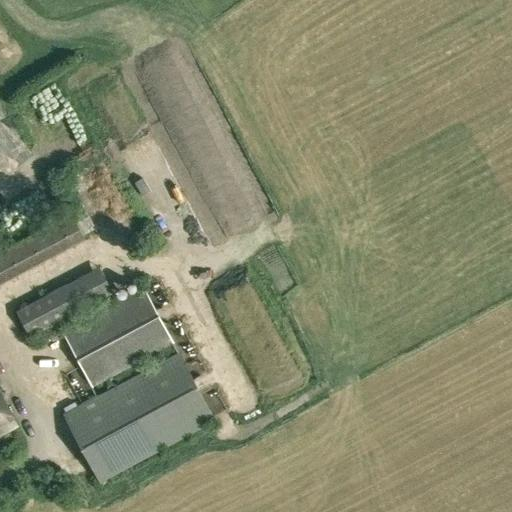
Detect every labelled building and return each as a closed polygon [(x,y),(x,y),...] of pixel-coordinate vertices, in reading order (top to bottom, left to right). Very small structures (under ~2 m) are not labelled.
[(70,102),(57,112),(39,88),(33,93),(66,135),(84,121),(70,102)] [(109,107),(136,171),(167,158),(140,94),(109,107)] [(89,184),(97,194),(107,187),(99,176),(89,184)] [(0,251),(0,283),(84,238),(71,213),(0,251)] [(138,241),(143,250),(156,242),(152,234),(138,241)] [(16,310),(30,337),(113,292),(99,266),(16,310)] [(62,329),(92,387),(174,343),(143,284),(62,329)] [(65,414),(101,481),(215,420),(179,353),(65,414)] [(0,433),(18,425),(0,390),(0,433)]
